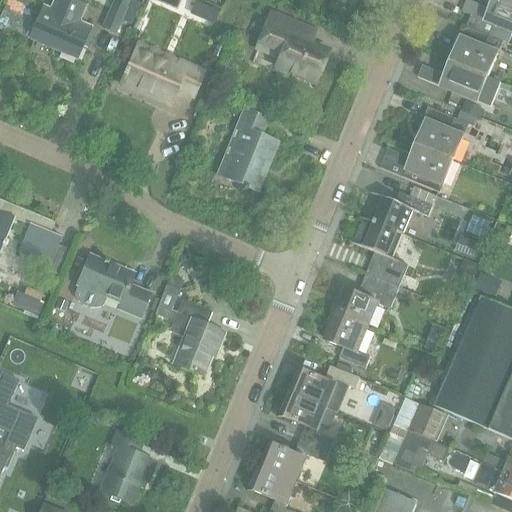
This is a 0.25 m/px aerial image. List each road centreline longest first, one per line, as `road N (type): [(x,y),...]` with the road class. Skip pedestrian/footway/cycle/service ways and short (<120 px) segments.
road 1 (residential): [(294,274),(164,219),(120,183),(0,132)]
road 2 (residential): [(294,274),(407,0)]
road 3 (residential): [(197,511),(294,274)]
